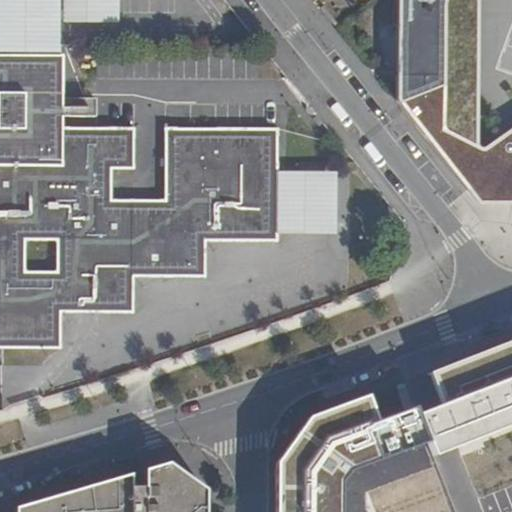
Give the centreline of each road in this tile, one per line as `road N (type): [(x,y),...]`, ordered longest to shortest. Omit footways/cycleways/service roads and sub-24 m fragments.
road 1 (residential): [(268,0),(419,206),(459,240),(491,306)]
road 2 (unclassified): [(245,403),(491,306)]
road 3 (unclassified): [(0,473),(245,403)]
